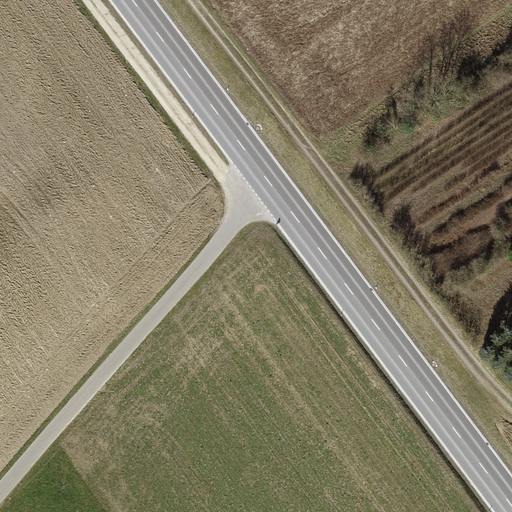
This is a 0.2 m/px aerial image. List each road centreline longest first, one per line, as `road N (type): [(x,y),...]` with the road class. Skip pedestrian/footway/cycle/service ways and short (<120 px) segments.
road 1 (secondary): [(122,0),(258,186),(511,498)]
road 2 (track): [(207,0),(480,359),(511,387)]
road 3 (track): [(258,186),(0,494)]
road 4 (track): [(86,0),(244,208)]
